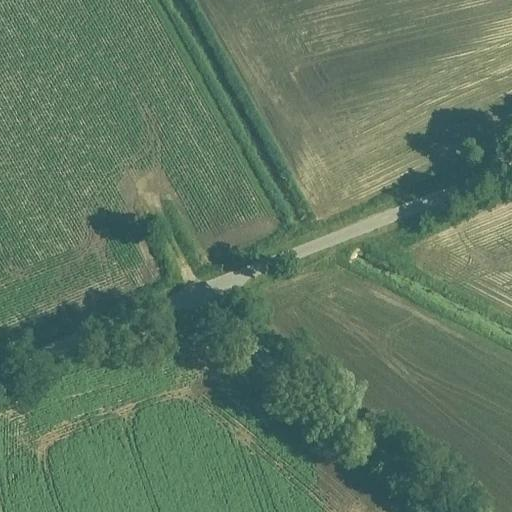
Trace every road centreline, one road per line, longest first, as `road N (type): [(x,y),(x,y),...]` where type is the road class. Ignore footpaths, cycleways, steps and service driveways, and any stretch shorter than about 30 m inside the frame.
road 1 (residential): [(478,511),(256,337),(214,283)]
road 2 (residential): [(214,283),(511,168)]
road 3 (residential): [(0,367),(214,283)]
